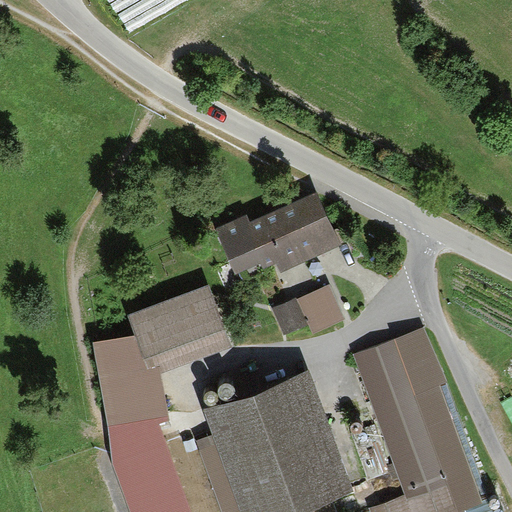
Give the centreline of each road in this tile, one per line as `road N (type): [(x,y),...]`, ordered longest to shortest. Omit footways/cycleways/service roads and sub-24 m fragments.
road 1 (tertiary): [(58,0),(118,54),(212,112),(413,218)]
road 2 (track): [(103,436),(74,304),(77,236),(169,85)]
road 3 (residential): [(413,218),(424,274),(511,471)]
road 4 (unknown): [(336,344),(375,462)]
